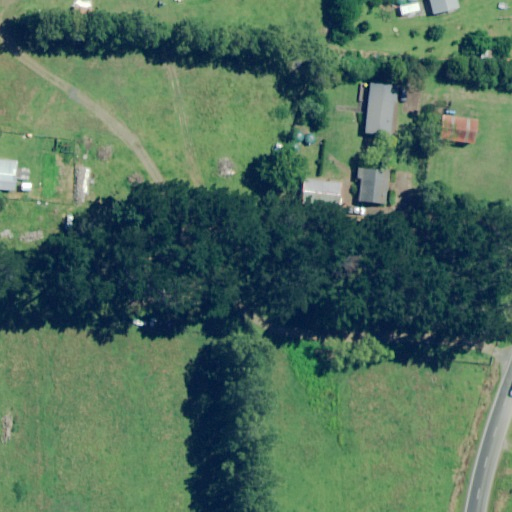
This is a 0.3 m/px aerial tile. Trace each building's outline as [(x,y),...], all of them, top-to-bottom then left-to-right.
[(424,0),(429,15),(455,8),(452,0),(424,0)] [(416,11),(414,2),(394,7),(396,16),(416,11)] [(492,48),(477,47),(476,62),(491,63),(492,48)] [(393,86),(364,84),(360,133),(386,135),(389,102),(392,102),(393,86)] [(471,119),(437,117),(436,142),(469,144),(471,119)] [(0,173),(0,170),(0,169),(0,189),(9,191),(11,176),(0,175),(0,173)] [(394,191),(383,190),(384,173),(357,171),(354,202),(381,204),(392,205),(394,191)] [(337,182),(300,179),(297,211),(334,214),(337,182)] [(34,183),(30,183),(16,182),(15,191),(29,192),(29,190),(33,190),(34,183)]
